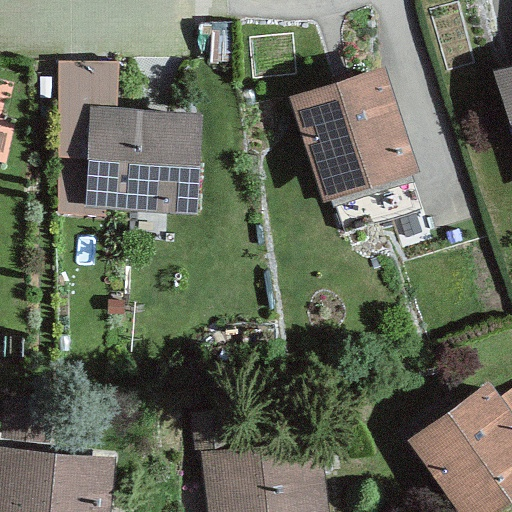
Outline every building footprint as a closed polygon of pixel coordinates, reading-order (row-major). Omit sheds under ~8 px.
[(396,70),(296,100),(329,209),(429,178),(396,70)] [(511,72),(502,76),(511,107),(511,72)] [(198,115),(96,108),(90,199),(192,206),(198,115)] [(511,380),(507,374),(418,438),(471,511),(493,511),(511,499),(511,380)] [(0,433),(49,433),(49,396),(0,396),(0,433)] [(343,511),(333,436),(200,454),(207,511),(343,511)] [(116,511),(124,454),(0,438),(0,511),(116,511)]
